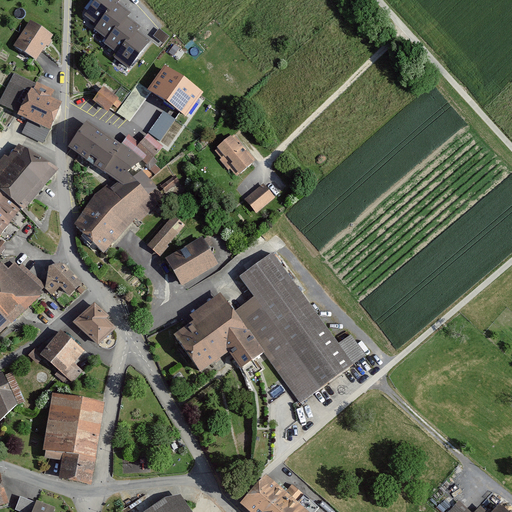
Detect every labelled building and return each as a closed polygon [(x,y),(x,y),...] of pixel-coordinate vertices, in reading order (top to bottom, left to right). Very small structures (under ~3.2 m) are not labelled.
[(98,0),(87,15),(99,24),(96,28),(109,38),(106,43),(119,52),(115,57),(129,67),(148,41),(136,31),(139,27),(125,17),(128,13),(115,3),(117,0),(98,0)] [(52,37),(29,22),(12,49),(35,63),(43,50),(52,37)] [(170,51),(165,58),(176,65),(181,58),(170,51)] [(203,92),(164,66),(148,89),(186,116),(203,92)] [(194,68),(189,75),(200,82),(205,74),(194,68)] [(23,133),(44,143),(61,108),(52,103),(56,96),(36,86),(13,76),(0,103),(0,105),(17,114),(29,120),(23,133)] [(123,105),(104,91),(94,105),(100,110),(109,117),(115,109),(118,111),(123,105)] [(138,118),(152,127),(149,131),(161,139),(176,117),(160,107),(156,113),(145,106),(138,118)] [(105,171),(119,150),(87,128),(73,149),(105,171)] [(162,150),(147,137),(133,156),(143,164),(145,161),(151,165),(162,150)] [(237,148),(231,141),(218,153),(225,160),(225,159),(232,166),(230,168),(238,178),(252,165),(244,156),(247,154),(239,146),(237,148)] [(121,147),(119,150),(105,171),(121,182),(111,192),(124,203),(138,193),(147,199),(155,193),(140,177),(135,183),(129,178),(143,164),(133,156),(121,147)] [(0,178),(0,190),(23,211),(59,168),(24,148),(0,178)] [(174,168),(159,181),(164,186),(179,174),(174,168)] [(124,203),(111,192),(107,188),(98,196),(84,216),(76,227),(86,236),(82,241),(89,247),(93,243),(104,254),(111,246),(128,228),(137,219),(141,223),(156,207),(147,199),(138,193),(124,203)] [(274,200),(264,188),(245,204),(255,217),(274,200)] [(0,239),(12,225),(23,211),(0,190),(0,239)] [(169,223),(150,247),(161,256),(180,232),(169,223)] [(169,260),(182,285),(213,268),(209,262),(213,252),(204,251),(200,243),(169,260)] [(338,346),(271,256),(240,278),(254,297),(234,312),(302,404),(365,357),(350,337),(338,346)] [(0,264),(0,338),(44,291),(16,265),(10,272),(1,264),(0,264)] [(59,288),(69,298),(82,284),(65,267),(47,268),(47,292),(52,296),(59,288)] [(178,340),(200,371),(230,350),(244,369),(263,354),(219,295),(187,315),(191,330),(178,340)] [(110,318),(95,304),(75,325),(99,348),(115,331),(106,322),(110,318)] [(84,353),(59,334),(40,359),(57,372),(53,378),(63,385),(67,381),(73,385),(83,372),(74,366),(84,353)] [(36,364),(40,359),(33,353),(28,359),(36,364)] [(17,407),(3,378),(0,379),(0,421),(1,423),(17,407)] [(60,477),(89,482),(98,429),(93,428),(97,406),(53,399),(45,446),(52,447),(65,449),(60,477)] [(263,474),(236,503),(246,511),(304,511),(294,503),(299,498),(286,486),(282,492),(263,474)] [(9,500),(1,475),(0,475),(0,506),(10,504),(9,500)] [(511,511),(511,508),(503,500),(492,511),(511,511)] [(52,511),(54,508),(38,502),(33,511),(52,511)] [(187,511),(182,503),(169,511),(187,511)]
